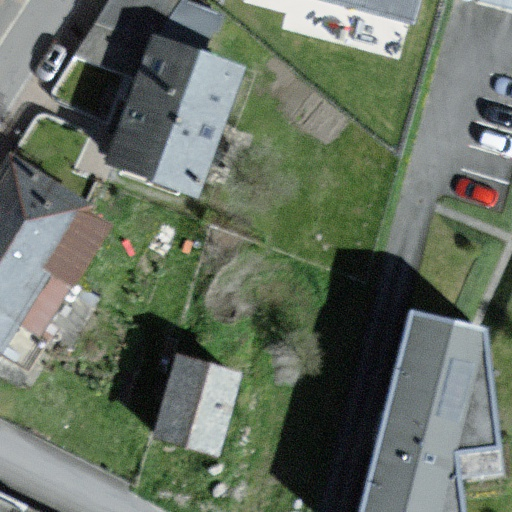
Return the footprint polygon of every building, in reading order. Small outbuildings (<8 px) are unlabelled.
[(376,0),(426,12),(429,0),(376,0)] [(232,67),(149,38),(105,163),(188,192),(232,67)] [(79,206),(4,160),(0,166),(0,328),(9,314),(36,331),(98,230),(73,214),(79,206)] [(464,332),(404,318),(357,511),(449,511),(442,452),(484,446),(464,332)] [(233,373),(172,358),(152,437),(213,452),(233,373)]
